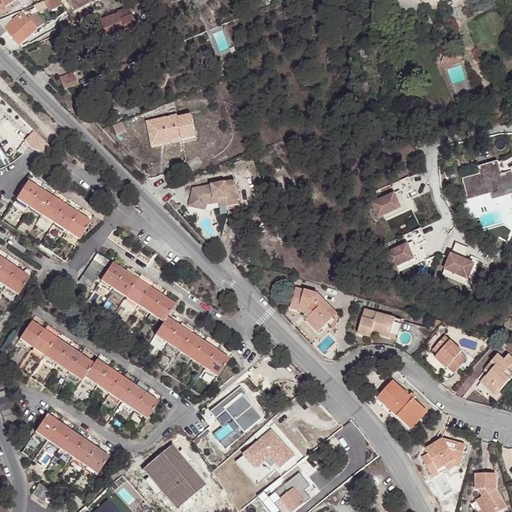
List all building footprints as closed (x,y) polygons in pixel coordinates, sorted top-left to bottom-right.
[(0,0),(0,14),(20,1),(19,0),(0,0)] [(56,0),(53,2),(52,0),(47,0),(45,1),(38,4),(40,8),(45,6),(48,13),(62,7),(58,0),(56,0)] [(94,0),(66,0),(70,11),(95,2),(94,0)] [(107,36),(124,29),(123,27),(130,24),(125,10),(101,19),(107,36)] [(21,11),(0,19),(0,33),(5,29),(18,44),(42,23),(34,14),(28,19),(21,11)] [(63,78),(67,88),(80,83),(76,73),(63,78)] [(511,116),(511,113),(509,103),(492,108),(495,120),(511,116)] [(172,117),(141,123),(146,149),(168,144),(168,142),(166,136),(175,134),(176,140),(177,142),(191,139),(187,116),(173,119),(172,117)] [(511,180),(510,180),(508,175),(506,175),(502,162),(463,173),(472,205),(497,198),(498,203),(511,198),(511,180)] [(408,177),(390,185),(393,195),(372,203),(378,218),(406,206),(408,211),(412,210),(405,194),(414,190),(408,177)] [(191,188),(186,206),(203,209),(204,204),(213,203),(212,199),(217,198),(225,197),(226,202),(236,200),(233,181),(191,188)] [(15,199),(28,207),(39,191),(26,183),(15,199)] [(28,207),(41,216),(52,199),(39,191),(28,207)] [(217,198),(218,207),(236,204),(236,200),(226,202),(225,197),(217,198)] [(41,216),(54,224),(64,207),(52,199),(41,216)] [(406,206),(378,218),(380,222),(408,211),(406,206)] [(64,207),(54,224),(67,232),(77,215),(64,207)] [(77,215),(67,232),(79,239),(89,223),(77,215)] [(426,241),(421,228),(402,235),(406,245),(384,253),(390,268),(418,256),(420,261),(424,260),(417,244),(426,241)] [(469,249),(456,243),(444,269),(467,280),(475,261),(465,257),(469,249)] [(83,275),(80,280),(91,288),(94,282),(98,277),(101,273),(104,268),(109,262),(97,254),(93,260),(89,265),(87,269),(83,275)] [(418,256),(390,268),(392,273),(420,261),(418,256)] [(0,283),(6,287),(16,271),(4,263),(0,269),(0,283)] [(114,289),(125,272),(113,264),(101,281),(114,289)] [(467,280),(444,269),(442,274),(465,284),(467,280)] [(29,280),(16,271),(6,287),(19,296),(29,280)] [(138,281),(125,272),(114,289),(126,298),(138,281)] [(150,289),(138,281),(126,298),(139,306),(150,289)] [(152,314),(163,297),(150,289),(139,306),(152,314)] [(318,304),(320,297),(297,290),(291,310),(307,315),(309,317),(307,320),(319,333),(329,324),(334,320),(318,304)] [(166,324),(168,320),(172,313),(177,306),(163,297),(152,314),(166,324)] [(341,320),(320,297),(318,304),(334,320),(329,324),(338,334),(338,322),(341,320)] [(391,340),(396,321),(365,311),(358,335),(371,340),(373,334),(391,340)] [(157,337),(168,344),(179,328),(168,320),(166,324),(157,337)] [(404,323),(396,321),(391,340),(398,342),(404,323)] [(34,348),(46,331),(33,322),(21,339),(34,348)] [(179,328),(168,344),(181,353),(192,337),(179,328)] [(34,348),(46,356),(58,339),(46,331),(34,348)] [(462,349),(446,333),(433,345),(438,350),(435,354),(446,364),(462,349)] [(205,345),(192,337),(181,353),(194,361),(205,345)] [(58,364),(70,347),(58,339),(46,356),(58,364)] [(217,353),(205,345),(194,361),(206,369),(217,353)] [(83,356),(70,347),(58,364),(71,373),(83,356)] [(451,369),(467,354),(462,349),(446,364),(451,369)] [(511,372),(511,352),(508,349),(502,356),(497,351),(484,365),(488,369),(480,378),(489,386),(493,382),(499,386),(511,372)] [(217,353),(206,369),(218,377),(229,361),(217,353)] [(84,382),(87,378),(95,365),(83,356),(71,373),(84,382)] [(87,378),(99,386),(110,369),(98,361),(95,365),(87,378)] [(99,386),(110,394),(122,378),(110,369),(99,386)] [(110,394),(123,403),(135,386),(122,378),(110,394)] [(406,426),(422,409),(393,381),(378,399),(406,426)] [(493,382),(489,386),(495,391),(499,386),(493,382)] [(135,386),(123,403),(136,412),(147,395),(135,386)] [(6,424),(9,431),(21,426),(19,419),(16,413),(14,407),(12,401),(9,396),(7,390),(0,392),(0,408),(1,412),(4,418),(6,424)] [(147,395),(136,412),(148,420),(159,403),(147,395)] [(427,413),(422,409),(406,426),(411,430),(427,413)] [(37,432),(49,440),(60,423),(48,415),(37,432)] [(60,423),(49,440),(61,448),(72,432),(60,423)] [(72,432),(61,448),(74,457),(85,440),(72,432)] [(435,477),(449,467),(447,464),(456,458),(462,460),(466,444),(443,438),(426,450),(429,454),(422,459),(435,477)] [(74,457),(86,465),(97,449),(85,440),(74,457)] [(97,449),(86,465),(99,474),(110,458),(97,449)] [(447,464),(449,467),(450,469),(456,465),(460,466),(462,460),(456,458),(447,464)] [(495,474),(476,473),(475,489),(478,489),(482,495),(474,499),(481,511),(497,511),(505,508),(495,489),(495,474)] [(41,485),(34,495),(40,499),(45,502),(50,505),(55,509),(60,511),(68,511),(73,506),(67,502),(62,499),(57,495),(51,492),(46,488),(41,485)]
